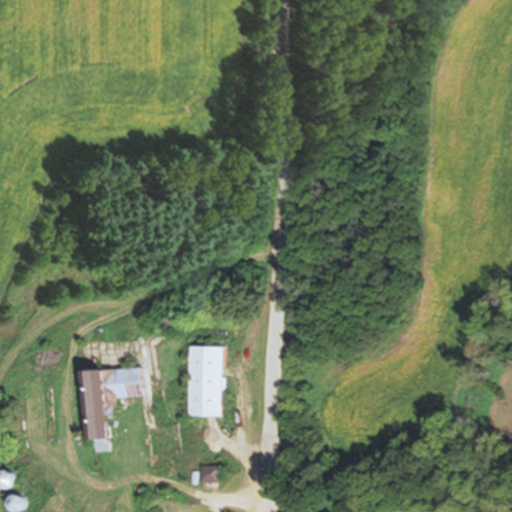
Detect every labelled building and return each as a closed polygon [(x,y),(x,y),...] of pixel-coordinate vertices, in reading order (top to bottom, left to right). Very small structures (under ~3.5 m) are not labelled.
[(187,417),(223,417),(224,347),(188,346),(187,417)] [(83,442),(93,442),(94,452),(107,452),(104,399),(143,397),(141,368),(79,371),(83,442)] [(49,389),(26,390),(27,441),(51,440),(49,389)] [(145,452),(162,450),(160,432),(143,434),(145,452)] [(200,483),(220,483),(220,466),(200,466),(200,483)] [(0,487),(8,488),(8,472),(0,472),(0,487)] [(132,511),(133,489),(115,489),(115,511),(132,511)] [(16,511),(23,509),(17,494),(5,499),(9,511),(16,511)] [(71,511),(83,511),(84,498),(71,498),(71,511)]
